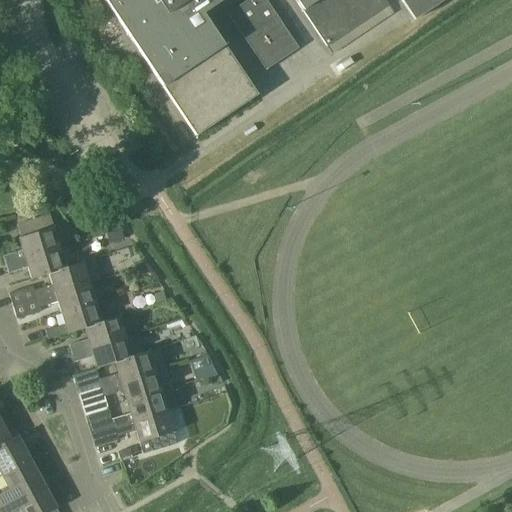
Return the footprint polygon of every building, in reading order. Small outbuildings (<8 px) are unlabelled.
[(104,0),(196,136),(257,95),(203,14),(224,0),(294,0),(326,47),(388,6),(384,0),(104,0)] [(265,70),(297,48),(264,0),(247,0),(227,14),(265,70)] [(400,0),(414,20),(444,0),(400,0)] [(4,256),(7,265),(60,248),(50,216),(18,225),(22,238),(20,239),(23,250),(4,256)] [(67,268),(60,248),(7,265),(10,274),(30,268),(33,279),(50,274),(50,273),(67,268)] [(8,294),(12,306),(90,282),(99,279),(93,259),(67,268),(50,273),(50,274),(53,285),(34,290),(32,287),(8,294)] [(58,302),(62,313),(96,302),(90,282),(12,306),(16,320),(40,312),(39,308),(58,302)] [(49,340),(86,329),(102,322),(96,302),(62,313),(65,324),(46,330),(49,340)] [(70,345),(73,353),(126,336),(120,317),(102,322),(86,329),(89,339),(70,345)] [(99,369),(116,363),(133,357),(126,336),(73,353),(76,362),(95,356),(99,369)] [(100,379),(102,388),(156,371),(166,368),(159,348),(133,357),(116,363),(119,373),(100,379)] [(215,377),(212,368),(203,371),(206,380),(215,377)] [(98,380),(95,370),(72,377),(75,387),(98,380)] [(124,391),(127,402),(162,391),(156,371),(102,388),(105,397),(124,391)] [(172,388),(162,391),(127,402),(131,414),(112,419),(115,428),(169,411),(178,408),(172,388)] [(87,424),(110,417),(105,400),(82,407),(87,424)] [(179,444),(169,411),(115,428),(117,436),(136,431),(143,454),(179,444)] [(0,447),(11,441),(0,421),(0,447)] [(0,471),(2,476),(31,461),(18,437),(11,441),(0,447),(0,471)] [(0,495),(0,507),(43,484),(31,461),(2,476),(10,490),(0,495)] [(46,511),(56,507),(43,484),(0,507),(0,511),(13,511),(20,509),(21,511),(46,511)]
